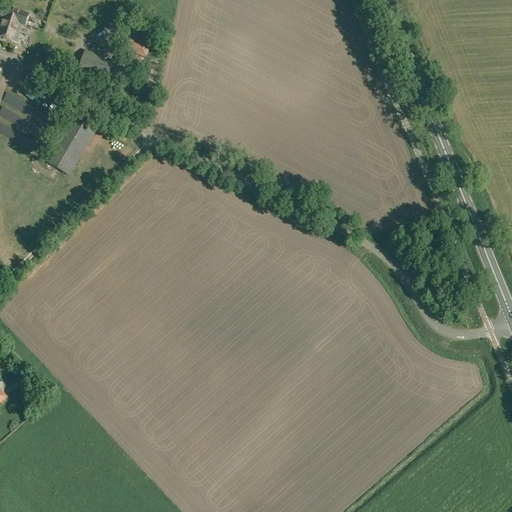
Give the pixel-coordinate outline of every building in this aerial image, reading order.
[(0,16),(1,17),(0,20),(0,22),(21,29),(22,26),(25,28),(30,16),(4,7),(5,6),(0,4),(0,16)] [(21,29),(0,22),(0,39),(16,44),(21,29)] [(145,58),(152,39),(142,36),(139,45),(129,42),(126,52),(145,58)] [(131,91),(137,74),(103,62),(104,58),(85,52),(78,73),(131,91)] [(69,177),(96,132),(72,118),(46,163),(69,177)]
